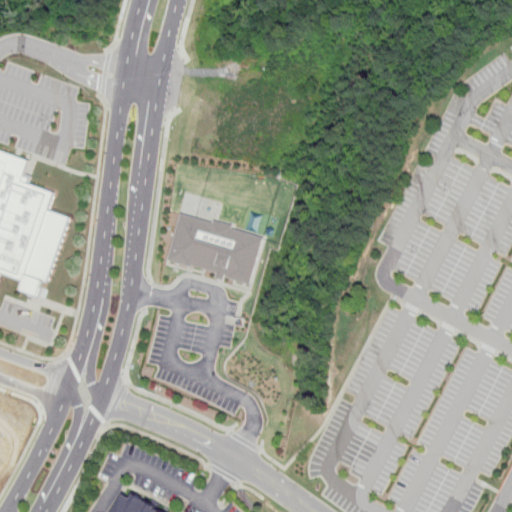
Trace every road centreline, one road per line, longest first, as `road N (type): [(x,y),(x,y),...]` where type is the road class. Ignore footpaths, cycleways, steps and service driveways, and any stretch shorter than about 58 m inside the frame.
road 1 (tertiary): [(145,0),(90,334),(59,419),(9,511)]
road 2 (tertiary): [(46,511),(102,401),(121,341),(145,164),(181,0)]
road 3 (residential): [(241,459),(205,505),(124,466),(98,511),(205,505)]
